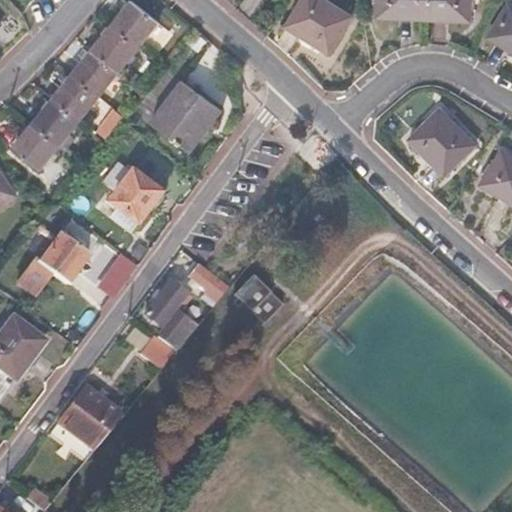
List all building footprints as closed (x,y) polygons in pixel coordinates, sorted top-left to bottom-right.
[(350,17),(322,0),(299,0),(284,27),(307,41),(328,54),(350,17)] [(377,0),(376,17),(422,19),(469,21),(470,0),(377,0)] [(91,51),(71,76),(51,101),(31,125),(11,151),(37,171),(57,146),(77,121),(96,97),(117,72),(136,48),(157,22),(131,1),(111,27),(91,51)] [(511,4),(507,2),(487,37),(511,52),(511,4)] [(221,112),(181,82),(149,123),(189,153),(221,112)] [(436,108),(407,140),(445,174),(473,143),(436,108)] [(511,157),(498,150),(478,186),(511,203),(511,157)] [(163,188),(134,167),(111,197),(118,203),(139,219),(163,188)] [(0,179),(0,207),(13,199),(0,179)] [(118,203),(111,213),(132,229),(139,219),(118,203)] [(87,255),(59,234),(37,264),(33,261),(16,284),(33,296),(49,273),(65,285),(87,255)] [(196,264),(187,277),(205,291),(200,297),(212,306),(228,288),(196,264)] [(252,276),(234,295),(250,312),(242,320),(253,331),(261,322),(263,325),(282,305),(252,276)] [(171,281),(145,316),(163,330),(157,338),(175,352),(196,326),(175,310),(187,293),(171,281)] [(0,397),(43,342),(12,318),(0,334),(0,397)] [(170,351),(152,337),(139,354),(157,368),(170,351)] [(135,395),(118,383),(110,393),(127,406),(135,395)] [(120,415),(86,388),(58,425),(92,452),(120,415)] [(41,511),(26,499),(18,510),(21,511),(41,511)]
